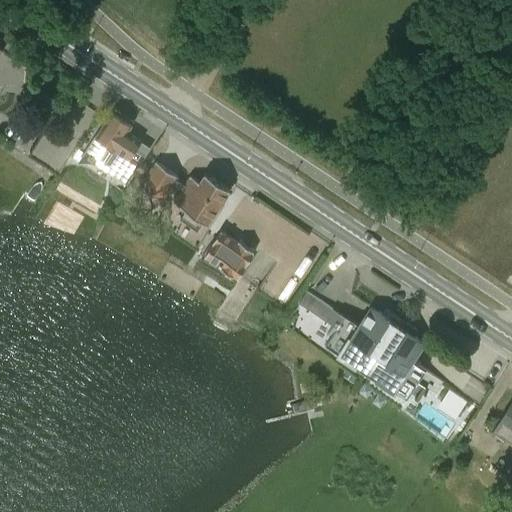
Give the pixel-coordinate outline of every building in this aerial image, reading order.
[(140,163),(130,156),(140,140),(126,131),(131,123),(111,112),(85,150),(88,152),(87,154),(117,174),(118,173),(129,180),(140,163)] [(49,122),(30,151),(56,168),(75,139),(49,122)] [(177,175),(154,160),(138,184),(162,199),(171,185),(178,190),(172,199),(206,222),(228,188),(204,171),(198,180),(189,174),(183,183),(176,178),(177,175)] [(253,252),(221,230),(206,253),(223,264),(223,265),(232,271),(233,271),(238,274),(253,252)] [(323,346),(364,373),(401,318),(386,308),(383,313),(371,305),(358,325),(344,315),(323,346)] [(416,328),(401,318),(364,373),(405,400),(426,369),(411,360),(424,341),(412,333),(416,328)] [(511,398),(491,431),(511,444),(511,398)]
